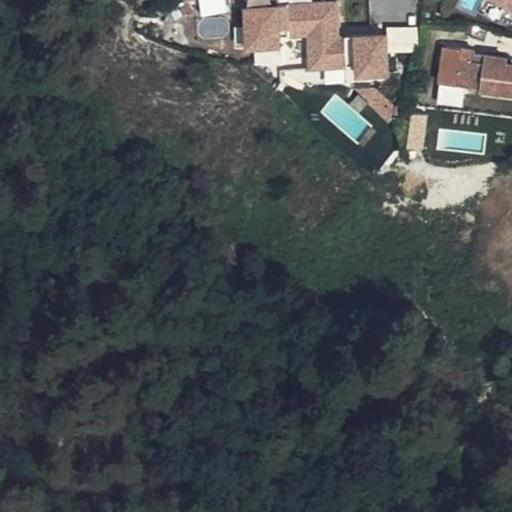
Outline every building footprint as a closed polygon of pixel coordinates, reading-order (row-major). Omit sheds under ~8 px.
[(283,32),(309,31),(310,67),(346,65),(343,0),(281,0),(245,2),(247,45),(284,43),(283,32)] [(511,21),(511,0),(488,0),(484,11),(511,21)] [(350,72),(394,70),(393,49),(419,48),(419,26),(349,29),(350,72)] [(444,58),(440,81),(482,86),(511,90),(511,59),(507,58),(508,54),(485,51),(484,59),(452,55),(451,59),(444,58)] [(511,90),(482,86),(481,96),(511,99),(511,90)]
